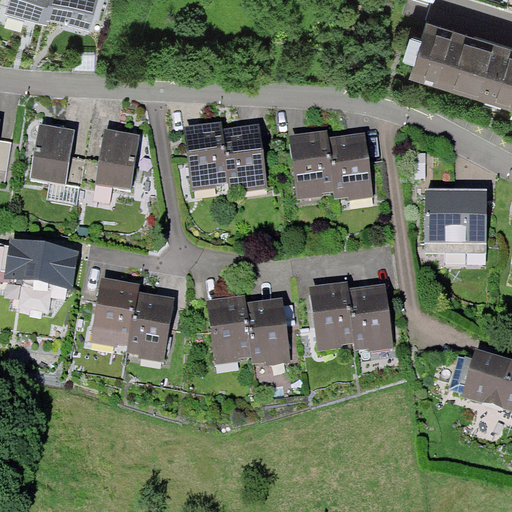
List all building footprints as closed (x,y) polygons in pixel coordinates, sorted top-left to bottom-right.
[(94,0),(4,0),(3,8),(42,19),(44,13),(88,24),(94,0)] [(511,76),(415,47),(406,74),(511,106),(511,76)] [(76,139),(40,133),(33,184),(69,190),(76,139)] [(222,134),(185,137),(191,197),(228,193),(222,134)] [(229,201),(269,197),(264,138),(223,142),(229,201)] [(141,147),(107,141),(98,193),(132,198),(141,147)] [(328,141),(289,145),(295,207),(334,203),(328,141)] [(335,208),(373,204),(367,145),(329,149),(335,208)] [(487,198),(426,197),(426,256),(487,256),(487,198)] [(81,257),(11,246),(4,283),(75,295),(81,257)] [(136,293),(101,287),(91,347),(126,353),(136,293)] [(350,291),(310,295),(316,355),(356,351),(350,291)] [(357,358),(394,354),(388,294),(351,298),(357,358)] [(126,363),(164,370),(174,308),(136,302),(126,363)] [(242,307),(208,310),(214,372),(248,369),(242,307)] [(250,374),(295,370),(289,309),(244,313),(250,374)] [(511,369),(478,359),(466,402),(511,414),(511,369)]
